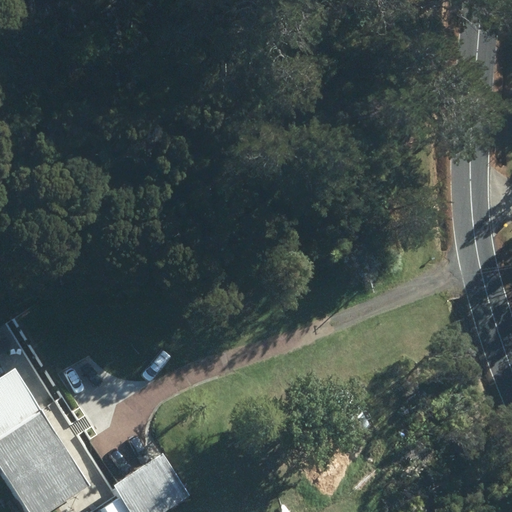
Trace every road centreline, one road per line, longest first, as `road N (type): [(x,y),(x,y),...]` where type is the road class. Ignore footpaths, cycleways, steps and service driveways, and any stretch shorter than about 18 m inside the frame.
road 1 (tertiary): [(511,362),(472,243),(465,171),(483,0)]
road 2 (unknown): [(472,243),(153,363)]
